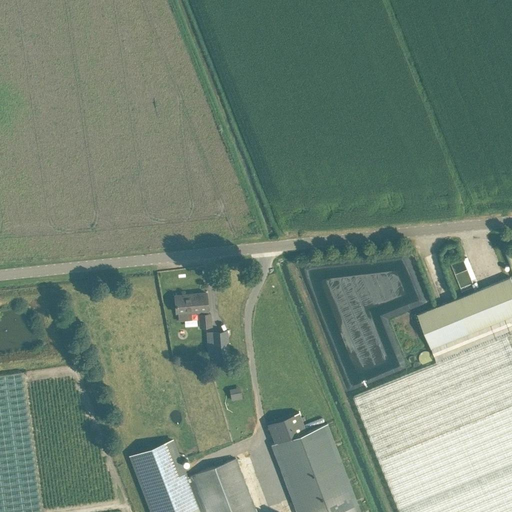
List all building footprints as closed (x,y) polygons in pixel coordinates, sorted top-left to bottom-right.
[(453,261),(456,273),(468,270),(464,257),(453,261)] [(511,511),(511,278),(511,276),(418,313),(438,362),(354,395),(401,511),(511,511)] [(208,313),(206,292),(190,293),(191,295),(175,296),(176,311),(177,311),(178,320),(191,319),(190,310),(192,310),(192,312),(199,311),(200,327),(211,326),(210,313),(208,313)] [(226,338),(212,339),(213,359),(213,363),(228,362),(228,358),(228,357),(227,338),(226,338)] [(0,374),(0,511),(35,511),(41,511),(22,371),(0,374)] [(240,386),(229,388),(232,399),(243,397),(240,386)] [(306,428),(299,411),(266,423),(273,441),(270,442),(296,511),(359,511),(356,502),(324,421),(306,428)] [(256,511),(235,458),(223,462),(215,465),(192,474),(187,476),(173,440),(130,456),(151,511),(256,511)]
